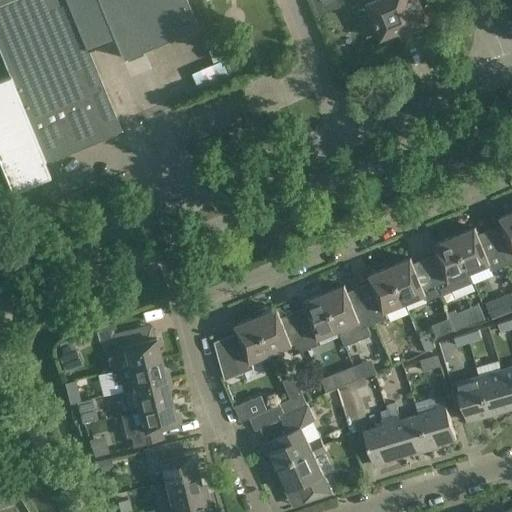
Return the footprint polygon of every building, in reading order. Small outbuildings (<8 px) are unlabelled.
[(46,164),(122,132),(67,0),(0,0),(0,52),(10,77),(0,81),(0,161),(13,194),(51,178),(46,164)] [(98,0),(122,58),(198,27),(186,0),(98,0)] [(425,24),(415,0),(373,0),(370,1),(367,8),(369,13),(358,17),(366,36),(377,32),(379,37),(397,30),(399,35),(425,24)] [(152,91),(163,86),(151,58),(140,62),(152,91)] [(230,80),(222,61),(190,74),(198,93),(230,80)] [(505,230),(493,235),(505,265),(511,262),(511,211),(500,217),(505,230)] [(455,235),(469,272),(489,264),(492,270),(505,265),(493,235),(481,240),(475,227),(455,235)] [(429,266),(440,294),(473,281),(469,272),(455,235),(434,244),(441,261),(429,266)] [(390,266),(405,302),(425,294),(427,299),(440,294),(429,266),(416,271),(411,257),(390,266)] [(405,302),(390,266),(369,275),(374,288),(362,293),(375,323),(388,317),(385,311),(405,302)] [(345,284),(324,293),(339,329),(345,345),(371,334),(367,325),(375,323),(362,293),(350,298),(345,284)] [(511,311),(511,292),(511,291),(485,302),(491,319),(499,317),(511,311)] [(339,329),(324,293),(303,301),(308,315),(296,320),(308,348),(321,343),(319,338),(339,329)] [(256,316),(271,353),(291,345),(295,354),(308,348),(296,320),(284,325),(277,308),(256,316)] [(448,312),(455,330),(472,323),(469,315),(459,319),(455,309),(448,312)] [(271,353),(256,316),(235,325),(241,338),(227,343),(217,346),(225,380),(241,375),(240,373),(254,368),(251,361),(271,353)] [(501,331),(511,327),(511,323),(511,319),(498,323),(501,331)] [(128,367),(148,362),(161,359),(156,337),(138,341),(135,329),(112,335),(117,355),(106,358),(110,371),(128,367)] [(467,333),(469,341),(481,338),(479,329),(467,333)] [(420,337),(426,350),(434,347),(429,333),(420,337)] [(457,345),(469,341),(467,333),(454,336),(457,345)] [(72,338),(59,343),(63,354),(76,349),(72,338)] [(440,366),(437,354),(433,355),(420,360),(424,371),(440,366)] [(161,359),(148,362),(128,367),(110,371),(113,385),(120,384),(122,391),(166,380),(161,359)] [(511,366),(501,369),(511,406),(511,366)] [(511,407),(511,406),(501,369),(479,376),(490,414),(511,407)] [(321,379),(326,391),(338,386),(333,374),(321,379)] [(468,421),(490,414),(479,376),(457,382),(468,421)] [(284,412),(303,403),(305,397),(298,380),(290,377),(283,380),(290,398),(279,403),(284,412)] [(75,380),(66,382),(68,395),(78,393),(75,380)] [(117,392),(122,413),(171,401),(166,380),(122,391),(117,392)] [(122,413),(129,437),(133,436),(135,446),(163,439),(160,427),(177,423),(171,401),(122,413)] [(419,414),(429,448),(457,439),(445,401),(436,403),(438,408),(419,414)] [(244,402),(235,406),(241,421),(249,417),(245,406),(244,402)] [(386,404),(390,417),(398,414),(395,402),(386,404)] [(303,403),(284,412),(285,416),(281,418),(288,431),(266,441),(277,466),(324,444),(321,437),(310,442),(302,425),(315,419),(308,405),(290,414),(289,411),(302,405),(303,403)] [(387,409),(380,412),(382,419),(389,417),(387,409)] [(398,415),(390,417),(402,456),(429,448),(419,414),(400,420),(398,415)] [(374,464),(402,456),(390,417),(382,420),(383,425),(364,431),(374,464)] [(162,469),(165,481),(198,473),(192,451),(183,453),(180,441),(145,450),(150,472),(162,469)] [(324,444),(277,466),(289,490),(298,486),(305,502),(334,492),(330,485),(317,457),(328,452),(324,444)] [(114,469),(112,458),(96,462),(101,472),(114,469)] [(158,505),(184,499),(203,494),(198,473),(182,476),(165,481),(168,493),(156,496),(158,505)] [(0,507),(16,502),(10,487),(0,490),(0,507)] [(168,511),(172,511),(207,511),(203,494),(184,499),(158,505),(159,511),(168,511)]
